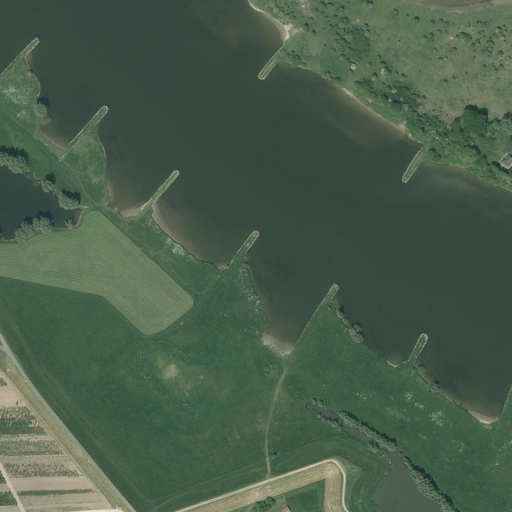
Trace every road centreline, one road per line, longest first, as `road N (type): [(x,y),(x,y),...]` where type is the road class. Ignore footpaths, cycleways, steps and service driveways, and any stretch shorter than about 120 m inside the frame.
road 1 (track): [(177,511),(332,460),(343,473),(346,511)]
road 2 (unclassified): [(133,511),(0,338)]
road 3 (track): [(246,511),(265,482),(265,424),(280,375)]
